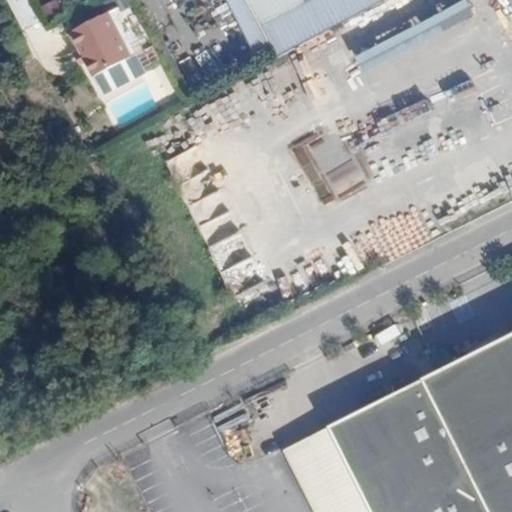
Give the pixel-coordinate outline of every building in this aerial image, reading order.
[(47,19),(63,13),(57,0),(52,0),(41,5),(47,19)] [(282,59),(251,0),(231,0),(267,67),(282,59)] [(251,0),(282,59),(393,0),(251,0)] [(362,67),(475,18),(467,0),(434,0),(349,37),(362,67)] [(78,40),(99,83),(136,64),(114,22),(78,40)] [(9,26),(12,31),(18,28),(15,23),(9,26)] [(21,35),(12,40),(24,64),(33,58),(21,35)] [(188,54),(177,58),(186,83),(197,79),(188,54)] [(253,258),(224,269),(234,295),(263,285),(253,258)] [(511,511),(511,340),(338,427),(381,511),(511,511)]
